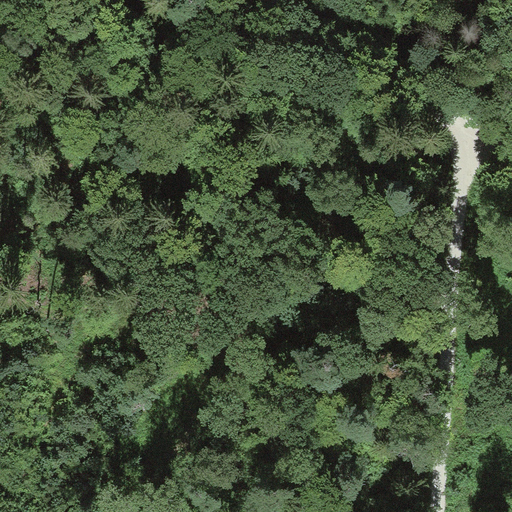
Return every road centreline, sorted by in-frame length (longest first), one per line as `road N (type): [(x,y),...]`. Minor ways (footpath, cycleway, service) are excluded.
road 1 (track): [(435,511),(468,130)]
road 2 (track): [(238,0),(511,156)]
